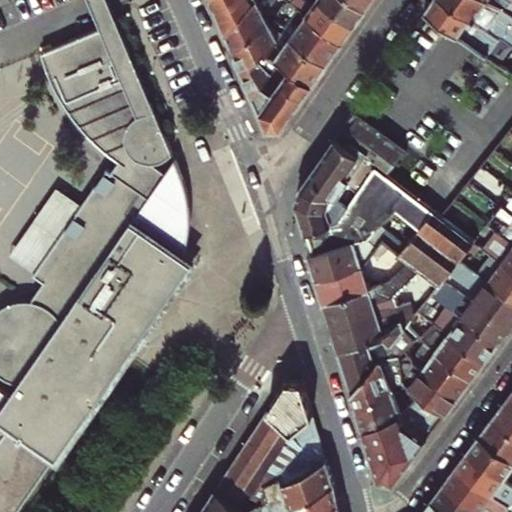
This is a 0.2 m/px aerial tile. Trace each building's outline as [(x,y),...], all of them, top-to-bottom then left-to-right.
[(110,0),(90,0),(101,25),(118,18),(110,0)] [(212,0),(226,31),(251,0),(291,0),(292,0),(212,0)] [(251,0),(226,31),(235,53),(266,15),(264,10),(270,0),(251,0)] [(345,41),(357,24),(324,0),(320,0),(318,4),(312,0),(292,0),(297,4),(296,5),(305,11),(345,41)] [(324,0),(357,24),(368,7),(358,0),(324,0)] [(486,26),(449,0),(430,0),(425,9),(505,65),(510,59),(499,51),(501,48),(495,44),(496,42),(482,32),(486,26)] [(511,13),(492,0),(449,0),(486,26),(489,22),(507,35),(511,30),(511,13)] [(511,0),(492,0),(511,13),(511,11),(511,0)] [(296,24),(287,18),(285,20),(280,28),(279,29),(294,39),(330,64),(345,41),(305,11),(296,24)] [(269,21),(280,28),(285,20),(275,13),(269,21)] [(235,53),(253,94),(261,81),(278,57),(265,48),(279,29),(280,28),(269,21),(266,15),(235,53)] [(0,511),(15,511),(54,458),(125,354),(113,346),(114,344),(132,323),(138,317),(144,309),(147,311),(153,305),(159,299),(166,290),(172,282),(176,275),(180,268),(182,262),(184,258),(187,249),(188,243),(189,236),(190,220),(188,200),(187,191),(183,176),(153,101),(118,18),(101,25),(41,50),(46,67),(51,79),(60,98),(70,113),(78,123),(86,133),(92,139),(106,151),(125,164),(118,174),(107,167),(34,274),(44,282),(31,301),(25,300),(19,301),(11,303),(6,306),(0,309),(0,374),(5,378),(13,382),(21,384),(12,397),(0,388),(0,511)] [(511,44),(511,30),(507,35),(489,22),(486,26),(500,36),(511,44)] [(496,42),(500,36),(486,26),(482,32),(496,42)] [(317,84),(330,64),(294,39),(280,58),(288,64),(317,84)] [(267,128),(285,131),(317,84),(288,64),(272,88),(261,81),(253,94),(267,128)] [(386,172),(404,148),(354,110),(301,186),(296,201),(305,229),(338,219),(332,205),(337,198),(345,187),(356,195),(377,166),(386,172)] [(422,225),(435,209),(386,172),(377,166),(356,195),(348,206),(339,219),(338,219),(305,229),(313,253),(328,248),(369,235),(377,227),(376,226),(399,205),(422,225)] [(339,219),(348,206),(337,198),(332,205),(338,219),(339,219)] [(315,278),(362,263),(382,238),(401,252),(422,225),(399,205),(376,226),(377,227),(369,235),(328,248),(313,253),(307,254),(315,278)] [(511,242),(511,214),(509,212),(501,206),(497,211),(511,222),(502,234),(511,242)] [(460,258),(464,253),(469,247),(475,239),(435,209),(422,225),(401,252),(414,262),(426,271),(442,283),(460,258)] [(511,269),(511,242),(502,234),(487,224),(475,239),(469,247),(474,251),(479,245),(501,261),(511,269)] [(388,282),(388,280),(414,262),(401,252),(382,238),(362,263),(315,278),(322,302),(388,282)] [(470,257),(474,251),(469,247),(464,253),(470,257)] [(58,460),(194,264),(184,258),(182,262),(180,268),(176,275),(172,282),(166,290),(159,299),(153,305),(147,311),(144,309),(138,317),(132,323),(114,344),(127,352),(125,354),(54,458),(58,460)] [(498,343),(511,323),(511,296),(488,279),(469,304),(461,299),(464,295),(454,287),(469,265),(460,258),(442,283),(433,294),(443,302),(448,306),(461,315),(498,343)] [(511,296),(511,269),(501,261),(488,279),(511,296)] [(414,319),(409,316),(406,307),(401,309),(396,294),(426,271),(414,262),(388,280),(388,282),(322,302),(337,350),(399,331),(399,332),(405,326),(407,329),(409,326),(414,319)] [(440,307),(445,311),(448,306),(443,302),(440,307)] [(484,361),(498,343),(461,315),(447,333),(484,361)] [(400,360),(399,355),(404,349),(409,343),(413,338),(407,329),(405,326),(399,332),(399,331),(337,350),(350,394),(379,359),(392,356),(394,360),(399,360),(400,360)] [(413,338),(418,334),(409,326),(407,329),(413,338)] [(472,377),(484,361),(447,333),(435,350),(472,377)] [(445,413),(458,396),(421,368),(413,362),(411,356),(404,349),(399,355),(400,360),(399,360),(400,365),(403,378),(404,380),(406,380),(409,384),(414,390),(419,394),(445,413)] [(458,396),(472,377),(435,350),(421,368),(458,396)] [(400,365),(395,365),(394,360),(392,356),(379,359),(350,394),(356,412),(393,385),(403,378),(400,365)] [(293,432),(313,413),(302,381),(287,380),(268,408),(276,416),(293,432)] [(401,413),(393,387),(393,385),(356,412),(361,430),(401,413)] [(438,422),(445,413),(419,394),(414,401),(422,406),(421,408),(438,422)] [(511,406),(505,401),(492,418),(511,432),(511,406)] [(334,482),(327,459),(313,413),(293,432),(276,416),(268,408),(245,444),(216,489),(248,511),(275,511),(290,507),(296,504),(334,482)] [(377,479),(392,483),(433,429),(415,416),(408,425),(401,420),(401,413),(361,430),(377,479)] [(511,432),(492,418),(479,435),(511,459),(511,432)] [(511,471),(510,470),(511,467),(511,459),(479,435),(467,451),(511,484),(511,471)] [(508,505),(511,499),(511,484),(467,451),(455,467),(508,505)] [(482,511),(502,511),(508,505),(455,467),(443,482),(478,509),(482,511)] [(320,511),(339,502),(334,482),(296,504),(290,507),(275,511),(320,511)] [(482,511),(478,509),(443,482),(431,498),(449,511),(482,511)] [(248,511),(216,489),(205,505),(215,511),(248,511)] [(449,511),(431,498),(420,511),(449,511)] [(511,511),(511,499),(508,505),(502,511),(511,511)] [(340,511),(339,502),(320,511),(340,511)]
